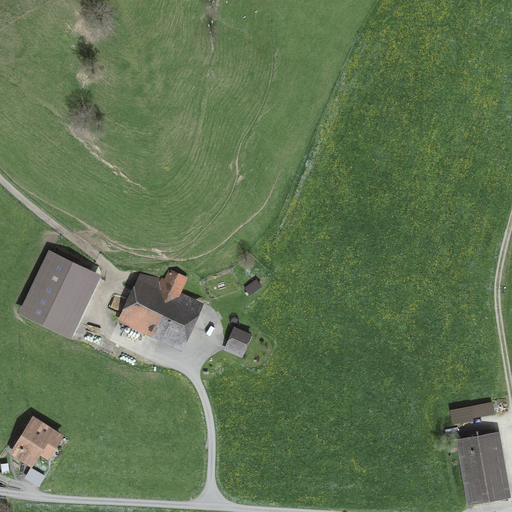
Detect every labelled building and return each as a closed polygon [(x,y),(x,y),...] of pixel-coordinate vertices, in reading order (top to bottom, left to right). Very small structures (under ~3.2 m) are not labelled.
[(63,330),(90,274),(52,255),(24,312),(63,330)] [(161,279),(141,274),(122,314),(179,342),(195,308),(176,299),(185,278),(169,271),(165,280),(162,278),(161,279)] [(245,288),(250,294),(261,286),(256,280),(245,288)] [(248,337),(235,332),(227,350),(240,355),(248,337)] [(492,402),(450,410),(453,424),(474,420),(473,418),(494,414),(492,402)] [(33,419),(13,451),(31,462),(39,450),(43,453),(48,445),(52,447),(59,435),(33,419)] [(507,494),(496,434),(460,441),(471,500),(507,494)] [(40,483),(46,473),(31,465),(25,475),(40,483)]
